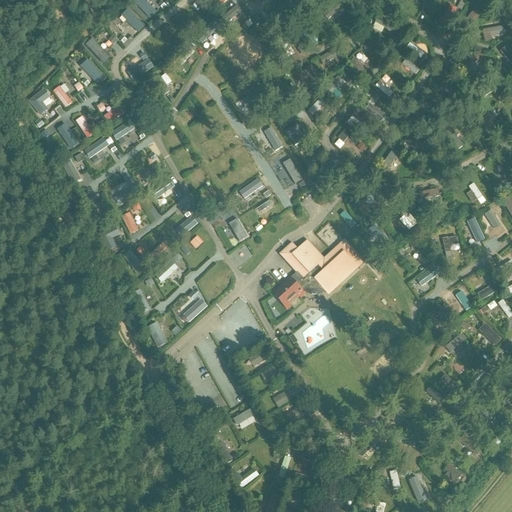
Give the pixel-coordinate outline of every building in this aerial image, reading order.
[(341,0),(329,11),(337,19),(348,8),(341,0)] [(143,34),(150,26),(131,9),(124,17),(143,34)] [(478,27),(487,17),(481,12),(472,22),(478,27)] [(266,22),(261,16),(256,21),(261,27),(266,22)] [(385,17),(382,24),(395,30),(398,23),(385,17)] [(489,43),(510,37),(506,26),(486,31),(489,43)] [(147,44),(158,36),(154,30),(143,38),(147,44)] [(167,31),(163,35),(167,40),(172,36),(167,31)] [(245,36),(230,42),(234,52),(239,50),(242,57),(252,53),(245,36)] [(91,48),(109,68),(116,62),(98,42),(91,48)] [(503,50),(511,62),(511,60),(511,50),(509,46),(503,50)] [(426,64),(421,60),(418,64),(422,69),(426,64)] [(421,77),(425,72),(410,61),(406,66),(421,77)] [(86,70),(88,73),(87,73),(102,91),(111,83),(93,63),(86,70)] [(165,70),(161,76),(170,83),(175,78),(165,70)] [(329,87),(335,91),(348,76),(343,72),(329,87)] [(93,84),(87,88),(90,93),(96,90),(93,84)] [(85,97),(90,93),(84,86),(79,90),(85,97)] [(484,91),(488,101),(497,97),(493,87),(484,91)] [(50,109),(58,103),(52,96),(38,107),(49,122),(56,117),(50,109)] [(154,114),(161,110),(158,104),(150,108),(154,114)] [(195,106),(191,113),(197,116),(200,108),(195,106)] [(330,127),(345,142),(350,137),(344,132),(350,125),(346,121),(350,117),(344,112),(330,127)] [(115,115),(109,119),(113,126),(119,122),(115,115)] [(226,117),(220,121),(225,128),(231,125),(226,117)] [(44,125),(39,119),(34,123),(39,129),(44,125)] [(81,128),(91,132),(94,125),(84,121),(81,128)] [(264,123),(260,127),(269,137),(273,134),(264,123)] [(138,126),(119,139),(124,147),(138,137),(136,133),(141,130),(138,126)] [(50,136),(46,131),(41,135),(44,140),(50,136)] [(293,145),(296,150),(302,146),(298,141),(293,145)] [(307,147),(312,153),(320,147),(315,141),(307,147)] [(176,148),(179,154),(189,149),(186,143),(176,148)] [(218,144),(210,147),(215,158),(223,155),(218,144)] [(153,153),(148,156),(153,162),(157,159),(153,153)] [(288,156),(277,165),(282,172),(293,163),(288,156)] [(226,171),(235,168),(232,158),(223,161),(226,171)] [(189,164),(196,174),(204,168),(197,159),(189,164)] [(76,164),(69,168),(80,190),(88,186),(76,164)] [(252,169),(248,172),(252,178),(256,175),(252,169)] [(205,172),(196,178),(202,188),(211,182),(205,172)] [(128,175),(123,179),(127,184),(132,180),(128,175)] [(215,195),(208,197),(211,207),(218,206),(215,195)] [(131,207),(134,213),(141,209),(138,204),(131,207)] [(280,205),(273,209),(279,218),(285,214),(280,205)] [(262,227),(270,221),(264,211),(255,217),(262,227)] [(479,219),(471,222),(479,242),(487,239),(479,219)] [(233,227),(227,233),(236,242),(242,237),(233,227)] [(197,237),(189,244),(195,250),(203,243),(197,237)] [(322,262),(304,243),(297,249),(293,245),(283,254),(291,262),(289,264),(297,272),(273,294),(284,307),(296,296),(299,299),(305,294),(301,290),(323,290),(328,295),(365,262),(350,246),(325,268),(320,263),(322,262)] [(184,246),(180,250),(186,256),(190,253),(184,246)] [(140,247),(135,250),(139,255),(144,251),(140,247)] [(182,259),(178,254),(173,259),(177,264),(182,259)] [(177,265),(161,280),(169,287),(185,272),(177,265)] [(151,279),(145,282),(147,288),(154,285),(151,279)] [(487,303),(501,295),(498,290),(484,298),(487,303)] [(193,291),(189,296),(194,301),(198,297),(193,291)] [(509,317),(511,315),(511,311),(506,301),(502,304),(509,317)] [(461,309),(463,313),(472,308),(470,304),(461,309)] [(483,328),(495,346),(502,342),(491,323),(483,328)] [(152,330),(161,343),(169,338),(160,325),(152,330)] [(293,345),(297,342),(293,335),(289,338),(293,345)] [(259,371),(271,366),(267,355),(254,360),(259,371)] [(282,371),(267,378),(271,386),(285,379),(282,371)] [(292,394),(279,400),(283,409),(296,403),(292,394)] [(403,405),(393,419),(400,424),(409,410),(403,405)] [(238,419),(243,429),(261,422),(257,411),(238,419)] [(450,460),(446,467),(453,471),(457,464),(450,460)] [(257,472),(243,485),(249,492),(263,479),(257,472)] [(347,506),(350,499),(340,496),(338,503),(347,506)]
